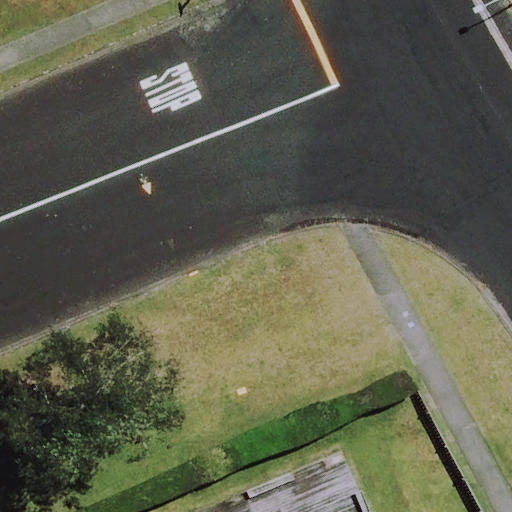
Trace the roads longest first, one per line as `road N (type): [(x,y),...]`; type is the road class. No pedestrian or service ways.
road 1 (residential): [(0,219),(429,49)]
road 2 (residential): [(429,49),(511,192)]
